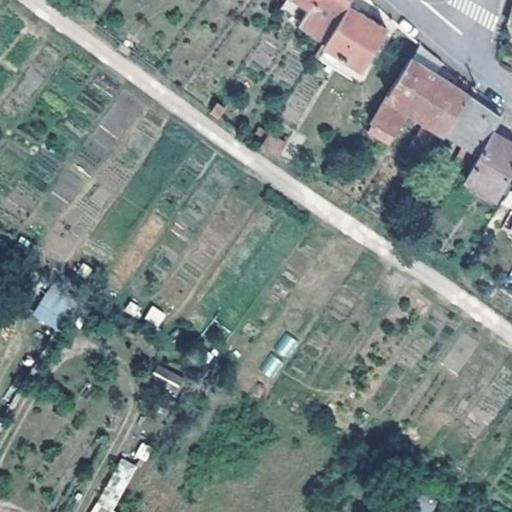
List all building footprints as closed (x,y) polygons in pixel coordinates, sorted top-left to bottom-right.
[(281,0),(275,9),(321,36),(342,5),(337,2),(338,0),(281,0)] [(321,36),(318,43),(356,66),(380,29),(358,15),(342,5),(321,36)] [(437,135),(462,94),(424,70),(405,58),(363,121),(366,123),(360,131),(380,146),(403,112),(433,133),(437,135)] [(437,135),(470,155),(487,131),(494,119),(478,106),(462,94),(437,135)] [(204,110),(212,116),(217,108),(210,102),(204,110)] [(253,144),(272,156),(279,141),(261,131),(253,144)] [(470,155),(456,177),(488,197),(511,156),(511,146),(503,141),(487,131),(470,155)] [(413,164),(426,144),(413,135),(401,155),(413,164)] [(356,152),(348,147),(345,152),(353,157),(356,152)] [(57,332),(80,305),(55,284),(32,311),(57,332)] [(152,305),(144,317),(158,327),(167,314),(152,305)] [(273,350),(288,359),(299,342),(284,333),(273,350)] [(259,371),(273,378),(282,361),(268,353),(259,371)] [(178,389),(184,378),(159,364),(153,375),(178,389)] [(117,456),(93,511),(114,511),(134,463),(117,456)] [(431,511),(435,500),(409,491),(402,511),(431,511)]
